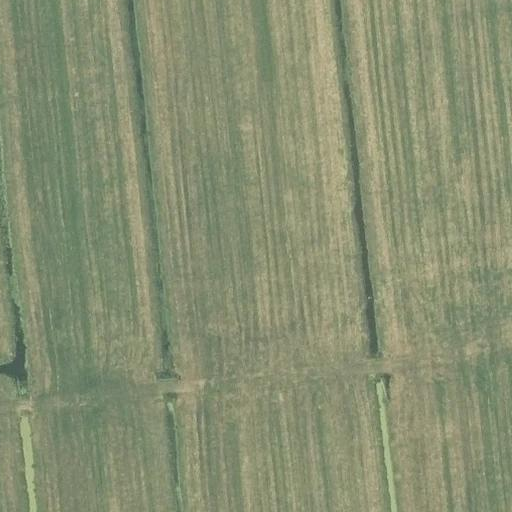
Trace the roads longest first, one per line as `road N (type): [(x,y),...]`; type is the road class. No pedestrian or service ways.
road 1 (track): [(0,414),(185,390)]
road 2 (track): [(113,397),(89,274)]
